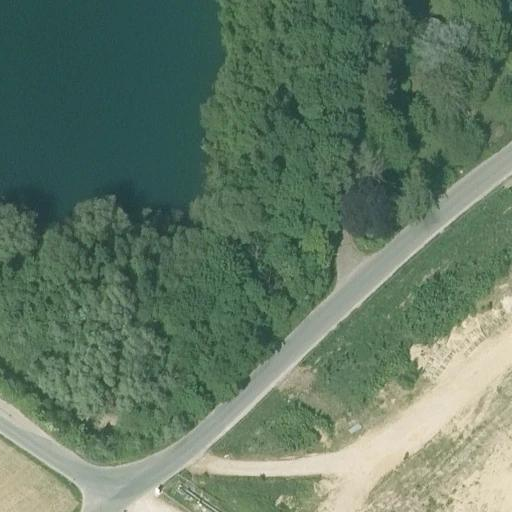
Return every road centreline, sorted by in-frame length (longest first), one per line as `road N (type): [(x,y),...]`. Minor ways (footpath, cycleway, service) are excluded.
road 1 (unclassified): [(360,283),(111,511)]
road 2 (unclassified): [(360,283),(341,264),(360,0)]
road 3 (unclassified): [(511,160),(360,283)]
